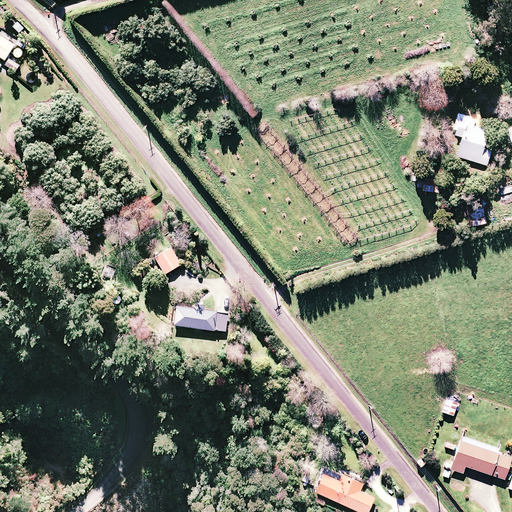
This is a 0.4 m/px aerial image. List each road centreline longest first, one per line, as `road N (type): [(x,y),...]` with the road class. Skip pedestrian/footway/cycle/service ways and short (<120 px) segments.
road 1 (unclassified): [(440,511),(76,58),(16,0)]
road 2 (track): [(263,293),(150,378),(103,503),(75,511)]
